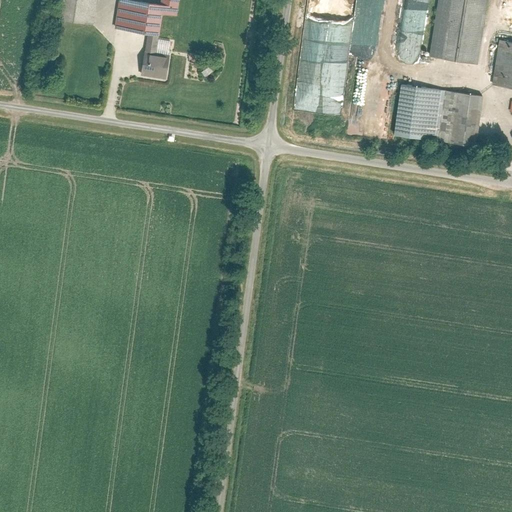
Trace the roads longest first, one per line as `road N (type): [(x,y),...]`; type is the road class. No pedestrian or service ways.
road 1 (unclassified): [(215,511),(264,148)]
road 2 (unclassified): [(264,148),(0,105)]
road 3 (residential): [(264,148),(511,186)]
road 4 (residential): [(264,148),(285,0)]
